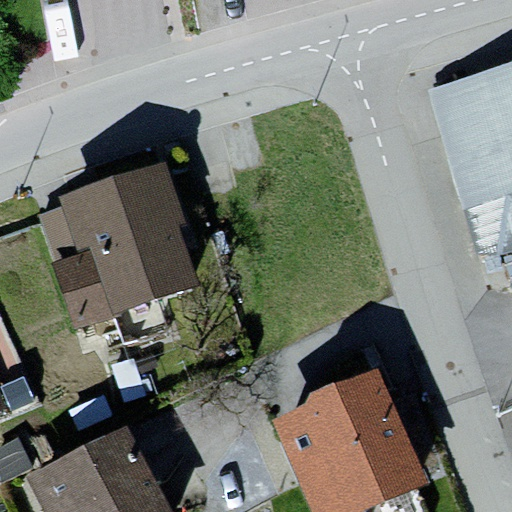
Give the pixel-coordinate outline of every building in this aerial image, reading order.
[(511,67),(427,92),(462,214),(511,198),(511,67)] [(166,170),(61,206),(80,261),(51,270),(77,338),(84,335),(111,324),(199,292),(180,236),(188,233),(166,170)] [(511,198),(462,214),(475,257),(500,260),(511,259),(511,198)] [(304,418),(272,431),(306,511),(382,511),(425,494),(375,379),(308,407),(304,418)] [(164,511),(128,434),(26,485),(39,511),(164,511)]
